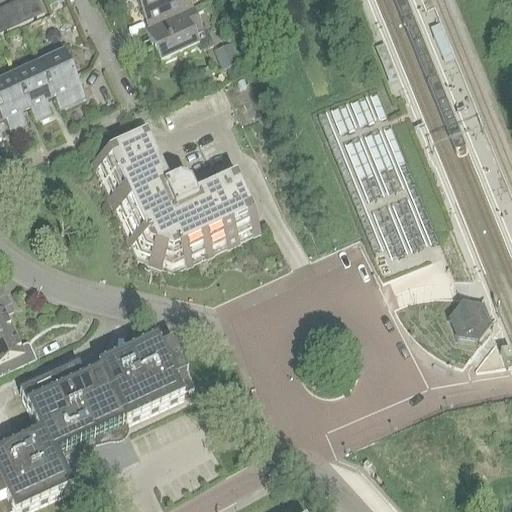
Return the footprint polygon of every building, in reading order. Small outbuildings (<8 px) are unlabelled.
[(28,0),(23,3),(32,23),(44,18),(36,0),(28,0)] [(61,0),(45,0),(50,8),(63,2),(61,0)] [(133,0),(143,21),(148,32),(192,12),(186,0),(180,3),(179,0),(133,0)] [(19,29),(32,23),(23,3),(10,8),(19,29)] [(0,18),(7,34),(19,29),(10,8),(0,12),(0,18)] [(192,12),(148,32),(145,33),(160,66),(197,50),(200,54),(212,49),(204,30),(201,31),(192,12)] [(231,71),(222,52),(215,56),(223,74),(231,71)] [(39,68),(55,104),(59,114),(85,102),(64,57),(39,68)] [(51,118),(46,108),(55,104),(39,68),(14,79),(30,115),(35,125),(51,118)] [(26,129),(22,119),(30,115),(14,79),(0,85),(0,113),(6,126),(10,136),(26,129)] [(168,194),(145,141),(95,164),(138,260),(171,272),(257,234),(235,184),(193,202),(189,194),(177,189),(168,194)] [(0,340),(13,334),(3,313),(11,310),(5,298),(0,300),(0,340)] [(481,310),(461,309),(450,322),(458,342),(476,343),(488,328),(481,310)] [(13,334),(0,340),(0,382),(36,365),(31,353),(23,357),(13,334)] [(0,457),(0,511),(35,511),(71,495),(52,453),(104,429),(101,424),(117,417),(124,432),(182,405),(180,399),(192,393),(172,349),(158,355),(154,346),(96,372),(99,378),(83,385),(77,371),(19,398),(38,440),(0,457)]
